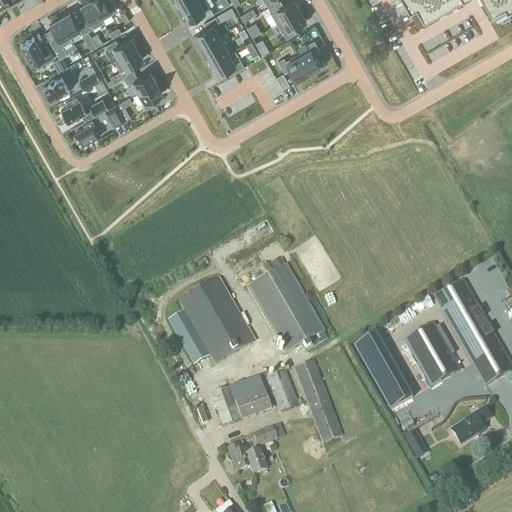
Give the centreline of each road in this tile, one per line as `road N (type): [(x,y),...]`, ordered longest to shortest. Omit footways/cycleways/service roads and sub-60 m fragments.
road 1 (residential): [(188,104),(77,165),(0,37)]
road 2 (residential): [(357,69),(224,143),(208,138),(188,104)]
road 3 (residential): [(357,69),(393,118),(511,51)]
road 4 (residential): [(188,104),(128,0)]
